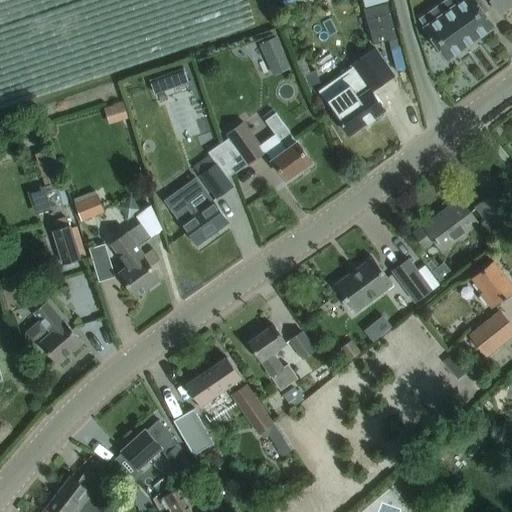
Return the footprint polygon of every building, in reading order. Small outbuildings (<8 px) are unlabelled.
[(448,60),(493,27),(483,13),(487,11),(488,11),(489,10),(481,0),(463,0),(441,15),(436,8),(420,20),(425,27),(424,27),(448,60)] [(511,0),(491,0),(500,12),(511,2),(511,0)] [(383,83),(371,67),(365,57),(352,66),(360,77),(336,94),(346,107),(335,115),(348,134),(373,116),(360,98),(370,91),(370,92),(383,83)] [(188,82),(183,69),(149,80),(154,94),(188,82)] [(317,72),(304,76),(313,98),(325,93),(317,72)] [(294,135),(305,127),(290,104),(278,112),(294,135)] [(311,162),(274,112),(263,120),(275,136),(262,146),(265,150),(264,150),(286,180),(311,162)] [(262,146),(243,120),(226,132),(248,162),(264,150),(265,150),(262,146)] [(53,148),(50,149),(35,153),(45,187),(63,181),(53,148)] [(246,164),(257,183),(274,172),(263,154),(246,164)] [(232,185),(209,156),(193,167),(216,197),(232,185)] [(196,178),(165,200),(170,208),(175,215),(185,228),(197,245),(228,222),(216,206),(212,200),(196,178)] [(475,205),(478,210),(496,234),(511,222),(511,208),(497,188),(475,205)] [(82,196),(73,199),(81,220),(103,212),(96,191),(82,196)] [(128,219),(140,209),(131,197),(118,206),(128,219)] [(442,252),(464,235),(479,225),(459,198),(409,235),(421,252),(435,241),(442,252)] [(63,264),(75,261),(86,257),(76,225),(71,227),(70,224),(69,225),(66,215),(55,218),(57,228),(53,229),(63,264)] [(127,265),(118,272),(135,296),(160,278),(151,266),(159,259),(151,249),(143,255),(142,254),(143,254),(137,247),(151,236),(140,222),(126,232),(110,244),(127,265)] [(114,276),(104,244),(89,249),(99,281),(114,276)] [(392,284),(372,257),(335,285),(346,299),(343,301),(349,310),(352,308),(355,311),(392,284)] [(415,302),(431,292),(408,259),(393,269),(415,302)] [(472,277),(482,290),(480,291),(493,307),(511,291),(511,285),(492,261),(472,277)] [(36,345),(39,343),(57,363),(82,341),(64,321),(46,300),(33,311),(39,318),(25,331),(24,339),(29,344),(36,345)] [(511,325),(500,310),(484,323),(469,335),(486,357),(511,335),(511,325)] [(286,343),(284,341),(273,325),(248,342),(259,358),(271,376),(270,376),(280,390),(297,378),(288,364),(283,367),(272,353),(286,343)] [(301,359),(314,351),(303,332),(289,340),(301,359)] [(351,340),(338,349),(347,363),(361,353),(351,340)] [(227,357),(213,366),(186,385),(200,406),(227,387),(259,433),(264,439),(268,436),(282,457),(295,448),(276,421),(273,423),(246,385),(243,387),(238,380),(241,378),(227,357)] [(282,394),(292,408),(303,400),(294,386),(282,394)] [(193,408),(173,420),(193,454),(214,442),(193,408)] [(122,451),(108,464),(135,482),(144,474),(139,468),(160,449),(165,454),(177,444),(171,437),(173,436),(158,419),(145,430),(144,429),(121,450),(122,451)] [(175,465),(165,473),(173,482),(183,474),(175,465)] [(78,511),(101,511),(107,504),(71,476),(45,508),(50,511),(77,511),(78,511)] [(141,511),(152,502),(138,486),(128,495),(141,511)] [(196,511),(182,487),(163,497),(171,511),(196,511)]
